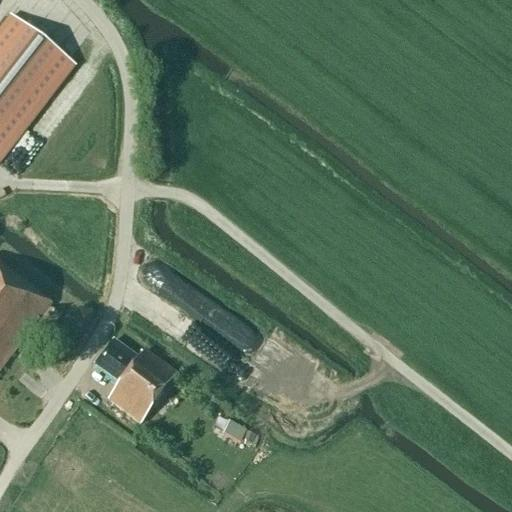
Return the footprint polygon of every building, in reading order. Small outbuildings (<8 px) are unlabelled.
[(10,17),(0,30),(0,163),(75,67),(10,17)] [(51,305),(0,265),(0,369),(37,322),(48,330),(58,318),(47,310),(51,305)] [(93,368),(118,386),(107,402),(140,426),(176,376),(144,352),(137,360),(113,342),(108,349),(107,349),(93,368)] [(233,416),(225,430),(242,440),(249,425),(233,416)] [(252,436),(251,436),(246,434),(243,443),(251,446),(255,437),(252,436)]
